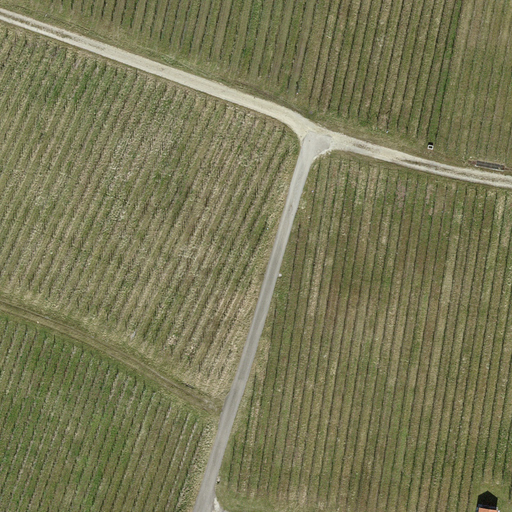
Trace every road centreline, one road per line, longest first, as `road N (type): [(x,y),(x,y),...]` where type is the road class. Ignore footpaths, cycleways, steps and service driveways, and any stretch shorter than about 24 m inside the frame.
road 1 (track): [(203,511),(314,139)]
road 2 (track): [(0,12),(280,112),(314,139)]
road 3 (track): [(314,139),(511,180)]
